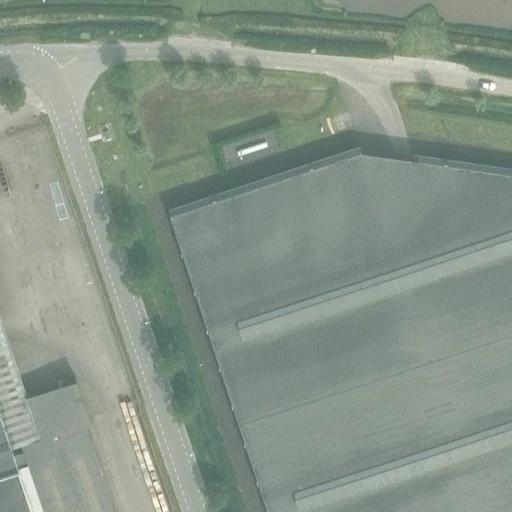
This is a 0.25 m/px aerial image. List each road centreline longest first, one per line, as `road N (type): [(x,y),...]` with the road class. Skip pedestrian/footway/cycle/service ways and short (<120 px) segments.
road 1 (residential): [(44,81),(84,56),(138,51),(511,88)]
road 2 (unclassified): [(197,511),(44,81)]
